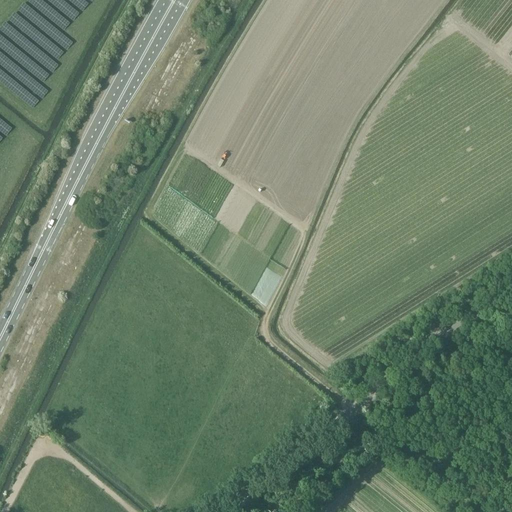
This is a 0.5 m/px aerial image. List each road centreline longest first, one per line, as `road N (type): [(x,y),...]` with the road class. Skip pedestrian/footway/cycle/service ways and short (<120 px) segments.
road 1 (primary): [(173,0),(0,331)]
road 2 (unclassified): [(222,511),(415,353),(511,293)]
